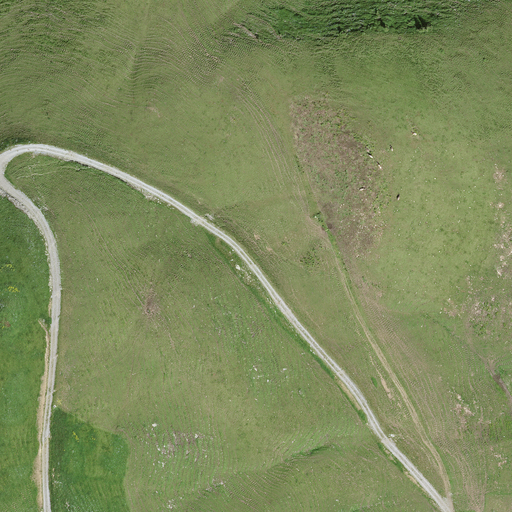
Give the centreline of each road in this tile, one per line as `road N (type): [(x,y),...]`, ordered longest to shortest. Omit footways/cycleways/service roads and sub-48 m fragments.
road 1 (track): [(448,511),(224,236),(90,161),(20,148),(0,162)]
road 2 (track): [(0,176),(42,221),(56,261),(46,445),(51,511)]
